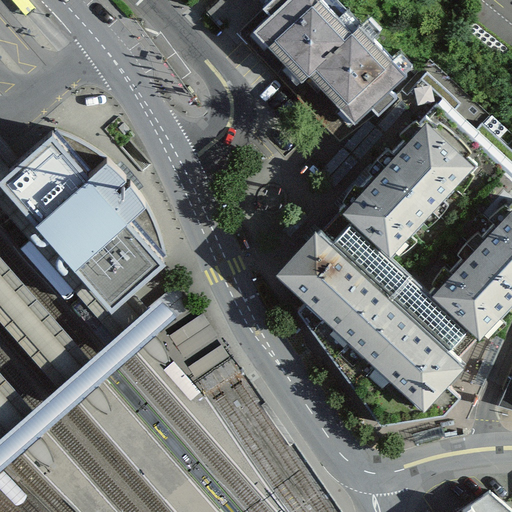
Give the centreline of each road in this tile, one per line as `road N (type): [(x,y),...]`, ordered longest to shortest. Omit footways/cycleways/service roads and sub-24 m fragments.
road 1 (residential): [(175,162),(263,342),(339,452),(373,472)]
road 2 (residential): [(151,0),(219,76),(232,104),(224,132),(175,162)]
road 3 (residential): [(175,162),(129,82),(60,0)]
road 4 (residential): [(373,472),(511,447)]
